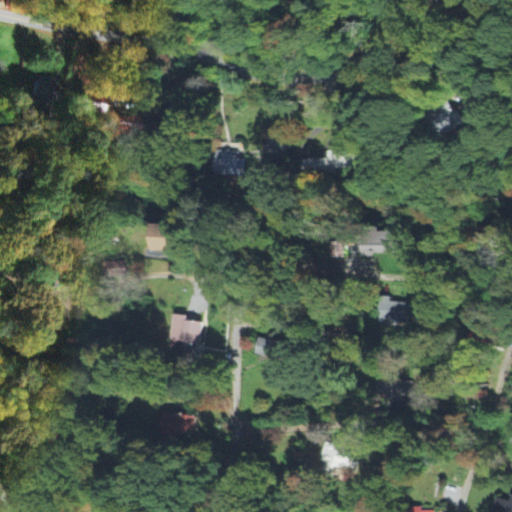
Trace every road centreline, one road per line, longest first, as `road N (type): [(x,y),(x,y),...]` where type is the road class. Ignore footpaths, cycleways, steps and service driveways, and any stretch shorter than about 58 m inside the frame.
road 1 (residential): [(431,0),(344,68),(291,78),(0,14)]
road 2 (residential): [(226,511),(242,267),(331,267),(421,283)]
road 3 (residential): [(344,68),(398,92),(458,142),(511,142)]
